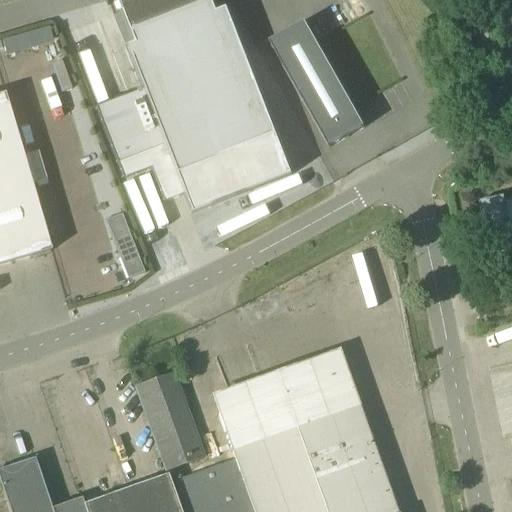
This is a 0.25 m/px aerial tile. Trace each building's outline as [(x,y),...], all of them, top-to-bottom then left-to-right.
[(124,0),(120,2),(133,34),(212,3),(211,0),(212,0),(124,0)] [(227,11),(217,15),(213,5),(133,36),(137,46),(127,50),(125,51),(141,92),(128,97),(111,103),(111,104),(94,110),(116,165),(163,147),(174,177),(276,137),(277,137),(263,102),(227,11)] [(298,14),(262,34),(322,140),(358,119),(298,14)] [(0,182),(26,175),(3,96),(0,97),(0,182)] [(0,267),(49,253),(26,175),(0,182),(0,267)] [(511,200),(505,202),(504,198),(480,203),(487,238),(489,238),(492,254),(511,249),(511,200)] [(218,416),(224,435),(233,461),(218,467),(234,511),(394,511),(337,352),(273,375),(280,394),(218,416)] [(203,459),(180,394),(173,376),(135,389),(165,472),(203,459)] [(64,511),(63,507),(50,511),(33,460),(0,471),(0,487),(8,511),(64,511)] [(64,511),(234,511),(218,467),(167,485),(164,477),(82,506),(80,500),(63,507),(64,511)]
